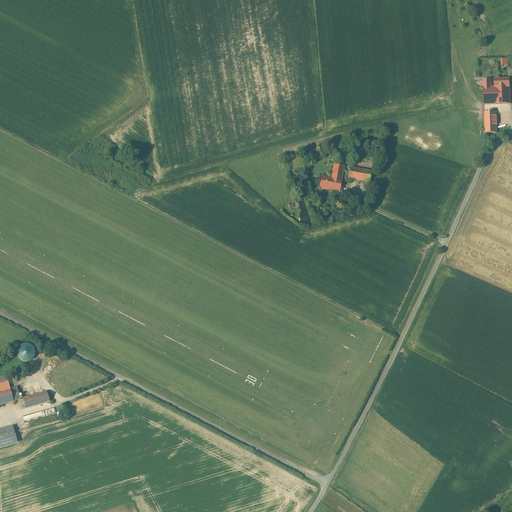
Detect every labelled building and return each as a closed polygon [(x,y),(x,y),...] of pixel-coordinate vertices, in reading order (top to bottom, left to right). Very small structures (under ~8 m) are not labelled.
[(509,88),(495,88),(495,87),(491,87),(490,79),(483,80),(483,105),(510,104),(509,88)] [(509,79),(494,79),(495,87),(495,88),(509,88),(509,79)] [(496,112),(484,112),(484,133),(496,133),(496,125),(496,116),(496,112)] [(331,178),(342,180),(344,166),(334,164),(331,178)] [(371,171),(350,167),(348,179),(369,182),(371,171)] [(331,178),(322,176),(319,188),(339,192),(342,180),(331,178)] [(24,362),(27,362),(30,361),(33,359),(35,356),(35,353),(35,350),(33,348),(31,346),(29,344),(26,344),(23,345),(21,346),(18,349),(17,352),(18,355),(19,358),(21,360),(24,362)] [(48,372),(58,365),(55,361),(45,368),(48,372)] [(6,376),(0,377),(0,391),(10,389),(6,376)] [(16,387),(10,389),(13,401),(20,399),(16,387)] [(10,389),(0,391),(0,405),(13,401),(10,389)] [(46,392),(23,399),(26,409),(49,402),(46,392)] [(55,408),(24,416),(25,423),(32,421),(34,426),(58,420),(55,408)] [(13,426),(0,430),(0,447),(18,443),(13,426)]
